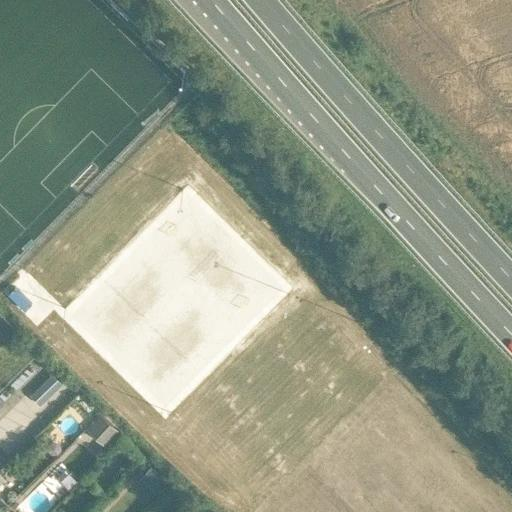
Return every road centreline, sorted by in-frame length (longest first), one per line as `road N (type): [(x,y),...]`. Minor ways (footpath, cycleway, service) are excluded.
road 1 (trunk): [(209,0),(511,336)]
road 2 (trunk): [(511,284),(259,0)]
